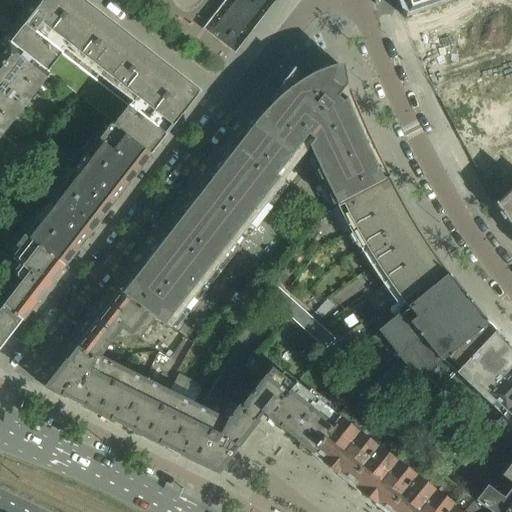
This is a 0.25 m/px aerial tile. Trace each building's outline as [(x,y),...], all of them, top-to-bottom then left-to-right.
[(200,92),(179,75),(84,1),(82,0),(43,0),(9,44),(28,58),(48,74),(110,122),(130,138),(151,154),(200,92)] [(271,0),(143,0),(195,40),(198,42),(224,62),(230,54),(271,0)] [(399,0),(404,16),(450,0),(399,0)] [(48,74),(28,58),(9,44),(0,55),(0,62),(35,90),(48,74)] [(0,62),(0,88),(23,106),(35,90),(0,62)] [(376,164),(352,113),(347,100),(343,90),(347,85),(340,65),(334,66),(331,67),(327,68),(322,70),(315,72),(313,74),(301,80),(295,70),(294,69),(120,292),(155,317),(169,328),(284,183),(284,182),(284,181),(310,148),(312,154),(309,160),(318,183),(332,208),(337,205),(384,180),(376,164)] [(0,88),(0,114),(10,123),(23,106),(0,88)] [(0,114),(0,135),(10,123),(0,114)] [(151,154),(130,138),(110,122),(97,140),(138,171),(151,154)] [(101,219),(138,171),(97,140),(60,187),(101,219)] [(389,177),(384,180),(337,205),(338,207),(343,205),(355,229),(366,247),(376,264),(387,281),(407,308),(449,275),(448,274),(441,265),(432,253),(424,240),(417,228),(408,214),(404,207),(397,195),(392,183),(389,177)] [(511,224),(511,184),(494,202),(501,211),(499,213),(504,220),(506,219),(511,226),(511,224)] [(101,219),(60,187),(23,235),(64,266),(101,219)] [(64,266),(23,235),(15,245),(18,248),(12,256),(12,260),(18,265),(48,287),(64,266)] [(48,287),(18,265),(7,278),(0,293),(0,304),(21,321),(48,287)] [(421,373),(486,321),(449,275),(407,308),(379,331),(415,377),(421,373)] [(326,350),(335,339),(273,283),(263,293),(326,350)] [(76,349),(76,350),(93,363),(97,356),(100,357),(111,342),(122,341),(126,335),(132,339),(139,339),(155,317),(120,292),(76,349)] [(0,348),(21,321),(0,304),(0,348)] [(454,372),(494,330),(486,321),(421,373),(438,389),(454,372)] [(494,330),(454,372),(462,379),(467,384),(506,343),(495,332),(494,330)] [(511,349),(506,343),(467,384),(480,397),(511,363),(511,349)] [(97,414),(121,367),(100,357),(97,356),(93,363),(76,350),(70,358),(69,357),(45,388),(97,414)] [(511,363),(480,397),(499,414),(511,400),(511,363)] [(146,438),(169,392),(121,367),(97,414),(146,438)] [(270,368),(239,408),(255,421),(256,420),(262,412),(267,416),(291,385),(270,368)] [(438,389),(421,373),(415,377),(414,378),(426,390),(432,395),(438,389)] [(323,380),(337,390),(340,385),(327,375),(323,380)] [(294,381),(291,385),(267,416),(269,417),(268,418),(309,451),(338,416),(294,381)] [(195,462),(217,416),(169,392),(146,438),(171,450),(195,462)] [(511,400),(499,414),(511,426),(511,400)] [(257,421),(256,420),(255,421),(239,408),(237,406),(226,420),(217,416),(195,462),(217,473),(257,421)] [(338,416),(309,451),(328,466),(356,430),(338,416)] [(450,429),(454,424),(447,418),(437,428),(437,429),(443,436),(450,429)] [(453,485),(477,453),(450,429),(443,436),(419,460),(453,485)] [(356,430),(328,466),(347,481),(375,445),(356,430)] [(375,445),(347,481),(367,497),(395,461),(375,445)] [(395,461),(367,497),(384,511),(412,475),(395,461)] [(511,485),(510,486),(507,490),(511,493),(511,461),(510,461),(499,476),(511,485)] [(385,511),(415,511),(432,491),(412,475),(384,511),(385,511)] [(511,511),(511,493),(507,490),(504,494),(501,498),(485,485),(473,499),(481,504),(491,511),(511,511)] [(444,511),(450,505),(432,491),(415,511),(444,511)]
